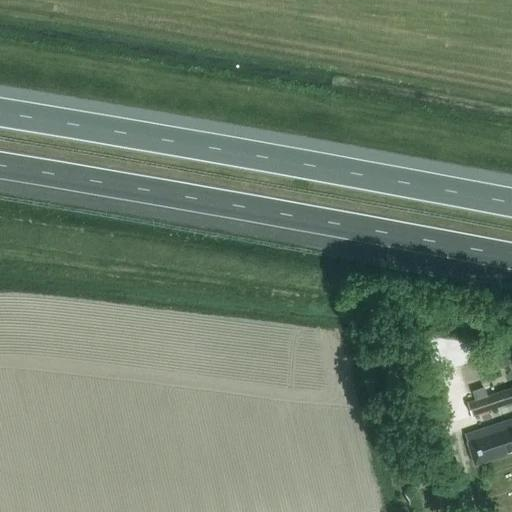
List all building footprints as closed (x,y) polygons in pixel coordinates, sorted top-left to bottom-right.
[(380,351),(386,375),(406,371),(403,355),(398,356),(396,347),(380,351)] [(494,358),(498,370),(508,367),(504,355),(494,358)] [(472,416),(511,402),(511,389),(468,404),(472,416)] [(475,465),(511,452),(511,419),(465,435),(468,443),(467,443),(475,465)] [(429,467),(414,472),(416,477),(431,472),(429,467)]
